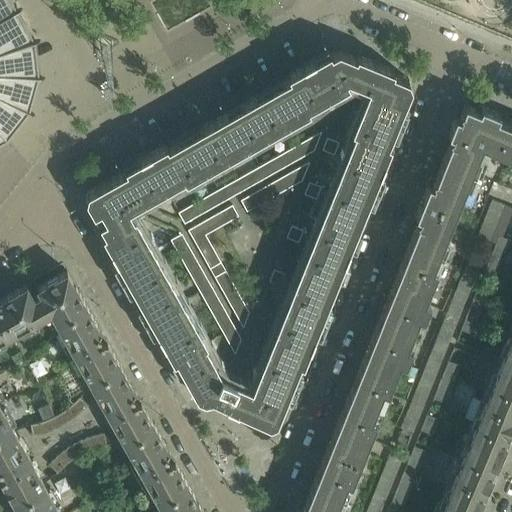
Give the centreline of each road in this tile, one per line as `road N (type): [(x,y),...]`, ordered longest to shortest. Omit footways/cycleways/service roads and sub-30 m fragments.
road 1 (residential): [(266,511),(451,52)]
road 2 (residential): [(231,511),(40,174)]
road 3 (residential): [(320,6),(67,150),(40,174)]
road 4 (residential): [(451,52),(338,5),(320,6)]
